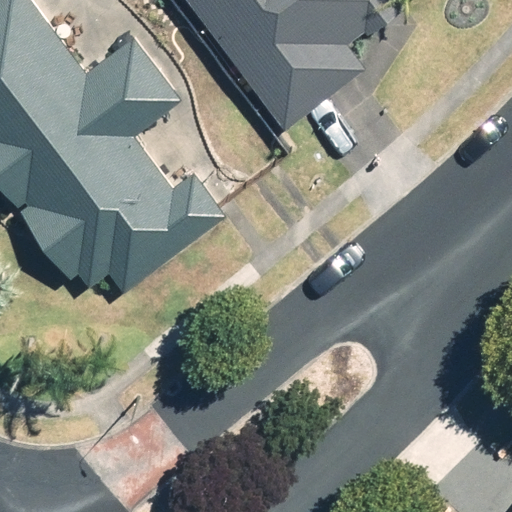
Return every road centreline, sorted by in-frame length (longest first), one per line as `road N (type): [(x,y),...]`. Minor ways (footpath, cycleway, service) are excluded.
road 1 (residential): [(44,511),(306,320),(448,280)]
road 2 (residential): [(448,280),(383,395),(266,511)]
